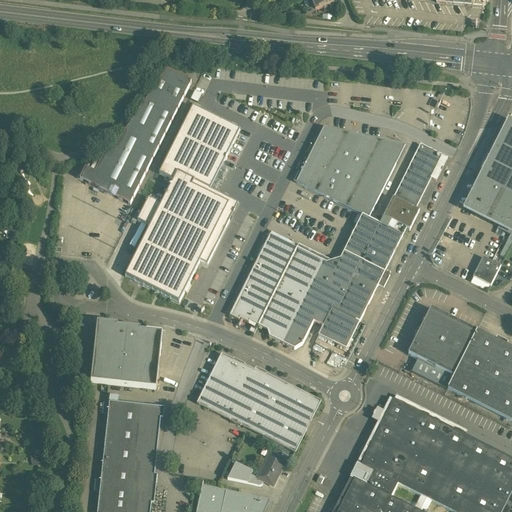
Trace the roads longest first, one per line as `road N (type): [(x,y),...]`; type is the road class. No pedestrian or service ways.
road 1 (secondary): [(0,12),(503,64)]
road 2 (residential): [(463,160),(403,130),(317,116),(207,330)]
road 3 (residential): [(207,330),(343,396)]
road 4 (unclassified): [(411,263),(343,396)]
road 5 (unclassified): [(343,396),(285,511)]
road 6 (residential): [(118,305),(82,262),(65,267),(57,283),(66,300),(83,305)]
